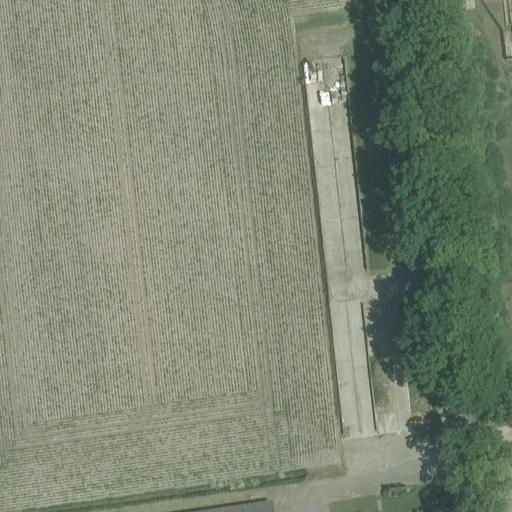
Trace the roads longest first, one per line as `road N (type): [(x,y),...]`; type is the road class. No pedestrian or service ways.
road 1 (unclassified): [(466,511),(410,0)]
road 2 (track): [(302,511),(301,496),(461,471)]
